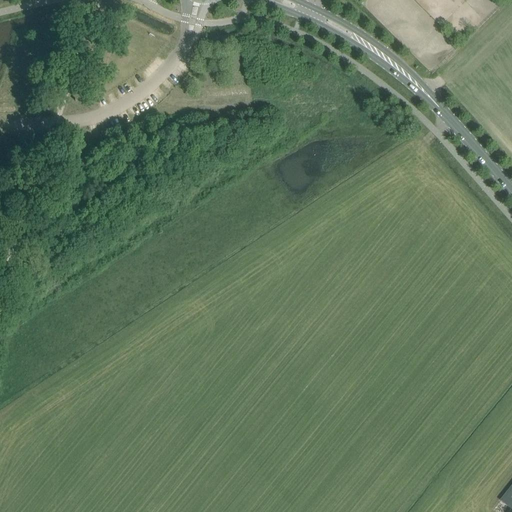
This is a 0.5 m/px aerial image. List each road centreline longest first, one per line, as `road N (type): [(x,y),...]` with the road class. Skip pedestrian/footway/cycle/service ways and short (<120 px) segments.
road 1 (secondary): [(448,117),(387,53),(308,5)]
road 2 (secondary): [(306,18),(374,57),(448,117)]
